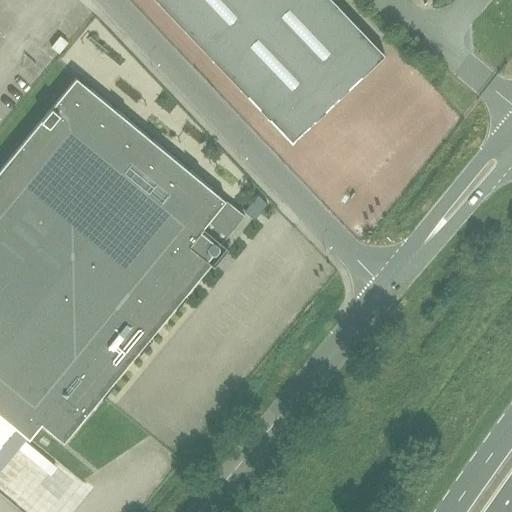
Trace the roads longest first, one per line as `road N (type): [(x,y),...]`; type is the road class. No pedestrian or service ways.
road 1 (unclassified): [(387,285),(109,0)]
road 2 (unclassified): [(387,285),(196,511)]
road 3 (unclassified): [(508,127),(387,285)]
road 4 (unclassified): [(387,285),(511,155)]
